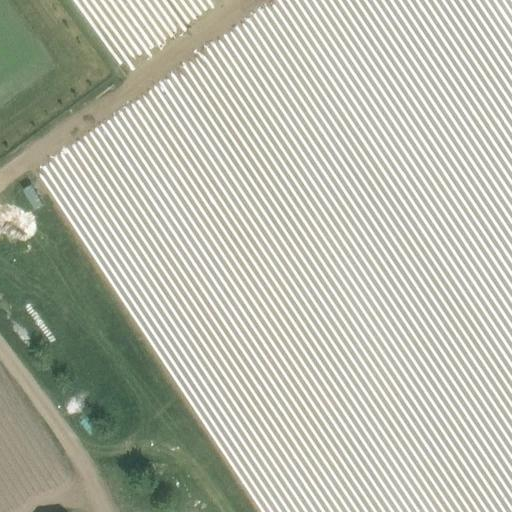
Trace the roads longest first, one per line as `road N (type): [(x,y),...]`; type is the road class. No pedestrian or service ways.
road 1 (track): [(0,180),(251,0)]
road 2 (track): [(0,347),(60,426),(109,511)]
